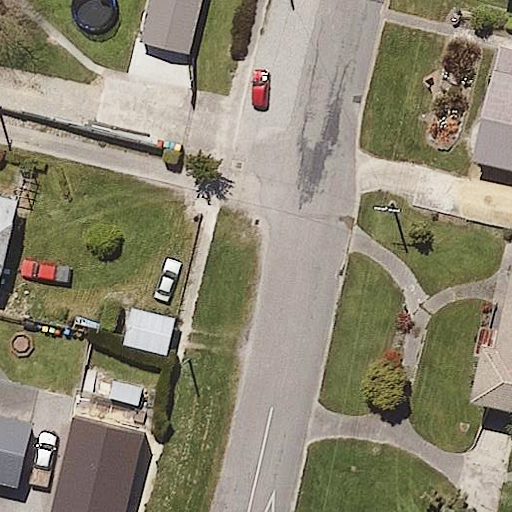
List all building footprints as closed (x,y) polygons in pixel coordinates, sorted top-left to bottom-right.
[(193,58),(202,0),(153,0),(145,50),(193,58)] [(511,67),(462,54),(438,145),(511,164),(511,67)] [(51,141),(92,151),(97,131),(150,144),(162,96),(69,72),(51,141)] [(453,311),(439,387),(486,397),(485,417),(511,420),(511,256),(481,250),(468,314),(453,311)] [(175,313),(134,306),(127,348),(167,356),(175,313)] [(100,477),(97,502),(62,498),(60,511),(133,511),(134,505),(117,504),(120,479),(100,477)]
